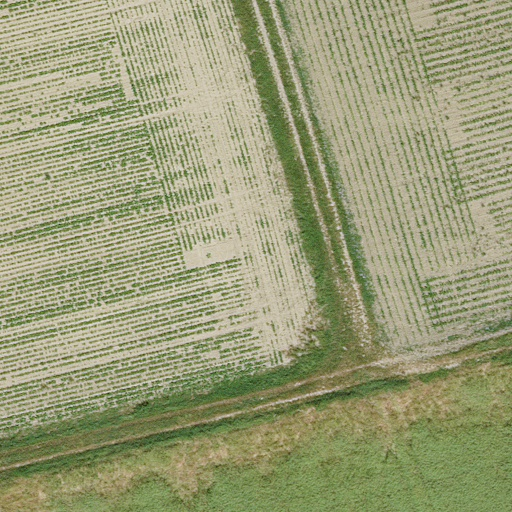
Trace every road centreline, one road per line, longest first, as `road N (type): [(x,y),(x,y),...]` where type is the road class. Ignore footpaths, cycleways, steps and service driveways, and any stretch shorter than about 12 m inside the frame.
road 1 (track): [(0,454),(511,331)]
road 2 (track): [(255,0),(369,362)]
